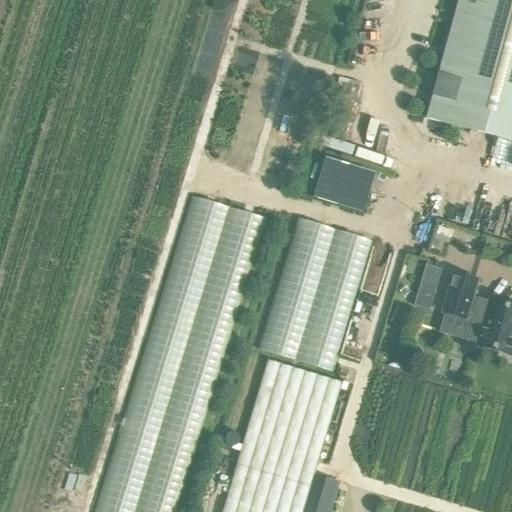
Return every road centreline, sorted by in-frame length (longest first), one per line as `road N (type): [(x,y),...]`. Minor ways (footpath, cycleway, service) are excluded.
road 1 (unknown): [(415,154),(340,364),(345,392),(328,451),(346,482),(350,511)]
road 2 (unknown): [(402,0),(381,82),(398,135)]
